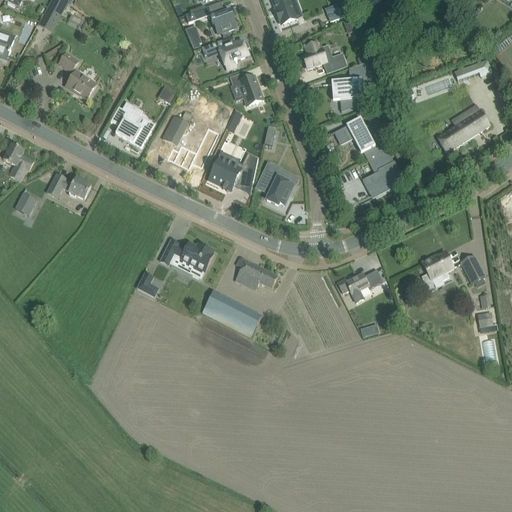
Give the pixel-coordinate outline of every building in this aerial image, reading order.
[(6,0),(6,1),(5,1),(5,2),(6,3),(8,4),(8,6),(15,9),(16,8),(18,9),(19,9),(19,8),(23,0),(6,0)] [(71,0),(51,0),(50,3),(51,3),(38,27),(47,32),(60,8),(66,11),(71,0)] [(140,0),(136,7),(158,19),(166,6),(159,1),(159,0),(140,0)] [(289,0),(282,0),(273,3),(276,12),(275,12),(276,14),(277,13),(278,16),(277,17),(280,25),(281,25),(282,27),(298,21),(295,13),(300,11),(297,2),(291,4),(289,0)] [(178,3),(172,5),(179,20),(184,17),(178,3)] [(237,29),(231,12),(225,14),(221,4),(203,11),(206,19),(211,17),(218,36),(237,29)] [(76,6),(73,11),(82,16),(84,11),(76,6)] [(342,6),(326,14),(332,26),(348,18),(342,6)] [(0,58),(8,61),(10,55),(11,52),(14,42),(16,38),(0,33),(0,32),(0,13),(0,12),(0,58)] [(191,15),(185,17),(189,25),(194,23),(191,15)] [(202,26),(191,30),(200,50),(202,50),(207,48),(205,44),(208,43),(202,26)] [(166,27),(157,42),(173,51),(170,56),(186,65),(191,57),(181,51),(185,45),(184,41),(180,39),(182,37),(166,27)] [(207,48),(202,50),(204,54),(219,49),(228,72),(236,69),(235,65),(237,64),(237,63),(248,58),(243,46),(241,47),(240,43),(236,44),(234,38),(231,39),(224,41),(207,48)] [(303,58),(308,71),(324,65),(328,75),(346,68),(343,59),(333,62),(328,49),(322,51),(321,49),(319,49),(318,45),(306,50),(308,56),(303,58)] [(151,53),(144,66),(163,77),(166,72),(175,77),(179,70),(182,72),(186,65),(170,56),(167,62),(151,53)] [(67,54),(59,66),(73,75),(81,63),(67,54)] [(488,63),(455,74),(458,83),(479,75),(481,79),(492,75),(488,63)] [(332,84),(333,103),(340,102),(340,104),(341,104),(352,103),(353,110),(363,106),(362,86),(374,82),(367,64),(359,67),(360,81),(332,84)] [(77,72),(74,76),(66,88),(87,102),(98,86),(77,72)] [(242,75),(230,79),(233,88),(239,86),(247,109),(264,102),(255,78),(245,82),(242,75)] [(166,88),(162,95),(169,98),(166,104),(171,107),(178,95),(166,88)] [(412,91),(394,97),(399,110),(400,109),(399,105),(399,104),(411,100),(409,96),(413,95),(412,91)] [(120,109),(111,124),(121,130),(118,135),(142,149),(152,133),(137,124),(144,114),(127,105),(123,111),(120,109)] [(438,141),(447,155),(490,127),(476,106),(452,122),(456,128),(438,141)] [(243,117),(236,114),(228,131),(234,134),(243,117)] [(189,125),(175,118),(164,141),(177,149),(189,125)] [(375,148),(379,157),(388,153),(378,133),(370,137),(363,124),(361,120),(347,128),(335,135),(340,146),(353,139),(361,156),(375,148)] [(167,162),(188,173),(192,165),(202,170),(219,135),(208,130),(196,155),(181,148),(178,153),(173,151),(167,162)] [(268,132),(265,146),(272,148),(275,134),(268,132)] [(24,153),(12,146),(4,161),(16,168),(14,171),(10,178),(21,184),(27,172),(29,173),(34,164),(22,157),(24,153)] [(394,164),(388,153),(379,157),(369,162),(376,176),(369,180),(369,179),(363,182),(370,196),(371,196),(375,194),(377,198),(400,186),(401,187),(405,184),(394,164)] [(216,169),(210,181),(221,186),(220,188),(231,193),(233,188),(238,177),(253,184),(258,161),(248,156),(243,166),(240,171),(220,161),(216,169)] [(269,166),(257,189),(270,196),(267,202),(278,208),(279,206),(284,208),(294,187),(281,181),(283,176),(277,174),(279,171),(269,166)] [(57,176),(47,195),(58,200),(62,191),(85,202),(92,188),(76,180),(74,186),(67,183),(68,182),(57,176)] [(24,195),(15,211),(25,216),(33,200),(24,195)] [(203,249),(198,246),(197,248),(190,244),(186,251),(179,248),(180,246),(171,242),(160,263),(169,268),(170,265),(173,267),(176,260),(187,266),(187,267),(195,271),(193,277),(199,280),(201,281),(204,274),(205,275),(214,257),(213,256),(214,254),(203,249)] [(425,252),(427,257),(436,254),(433,249),(425,252)] [(429,276),(422,279),(428,290),(435,287),(433,283),(441,279),(443,283),(450,279),(448,276),(454,273),(452,270),(453,270),(445,254),(430,262),(429,260),(424,263),(424,265),(423,265),(429,276)] [(474,258),(462,264),(473,286),(485,280),(474,258)] [(278,279),(240,259),(236,267),(242,270),(236,282),(255,291),(259,284),(272,291),(278,279)] [(345,281),(338,285),(343,296),(350,292),(352,297),(357,306),(365,302),(360,293),(368,289),(369,291),(383,284),(377,273),(365,279),(363,276),(346,284),(345,281)] [(145,275),(137,290),(154,299),(159,291),(159,290),(158,292),(149,288),(154,280),(145,275)] [(385,288),(381,290),(380,288),(371,293),(379,307),(387,302),(392,301),(385,288)] [(480,298),(483,311),(491,310),(488,297),(480,298)] [(242,308),(231,330),(251,341),(262,318),(242,308)] [(494,327),(492,315),(478,317),(480,330),(494,327)] [(376,327),(361,332),(363,340),(379,335),(376,327)]
